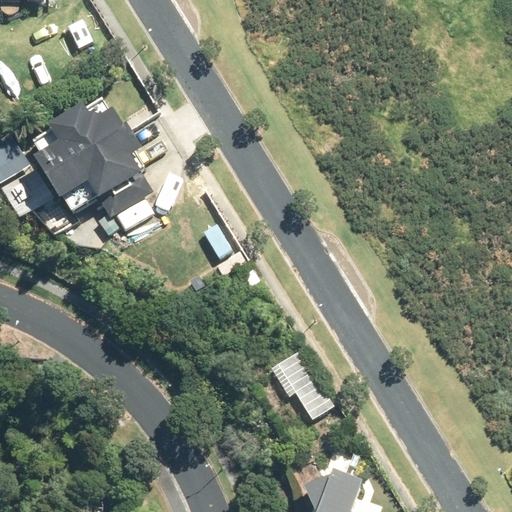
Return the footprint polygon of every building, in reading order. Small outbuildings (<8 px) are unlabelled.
[(2,0),(2,7),(3,9),(3,10),(4,12),(5,13),(6,14),(7,15),(9,16),(10,16),(12,16),(13,16),(15,16),(16,15),(17,14),(18,13),(19,11),(20,11),(20,9),(20,8),(20,0),(2,0)] [(48,127),(34,136),(47,156),(41,160),(68,202),(70,201),(76,210),(101,193),(114,213),(155,187),(137,159),(148,151),(133,127),(130,129),(119,112),(116,114),(105,96),(51,130),(48,127)] [(11,132),(0,138),(0,170),(25,155),(11,132)] [(167,213),(150,190),(113,217),(130,240),(167,213)] [(57,224),(64,231),(72,224),(66,216),(57,224)] [(263,281),(255,269),(245,275),(254,287),(263,281)] [(273,371),(291,400),(297,396),(314,422),(336,408),(302,353),(273,371)] [(354,511),(367,480),(339,469),(337,475),(332,474),(308,484),(318,507),(316,511),(354,511)]
